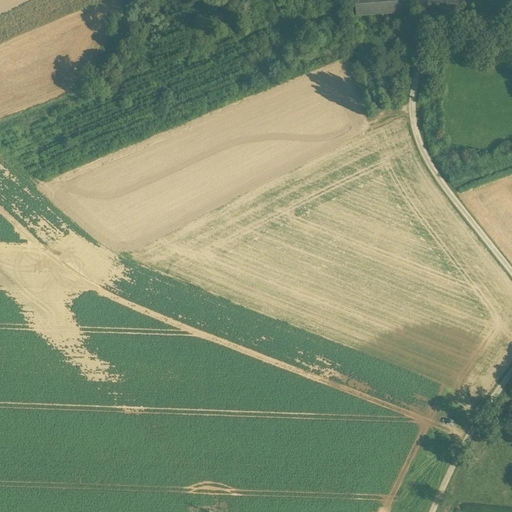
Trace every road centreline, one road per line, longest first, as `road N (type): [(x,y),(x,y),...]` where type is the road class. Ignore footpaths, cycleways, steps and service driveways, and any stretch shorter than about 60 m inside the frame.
road 1 (unclassified): [(423,0),(415,132),(439,180),(511,273)]
road 2 (unclassified): [(511,373),(434,511)]
